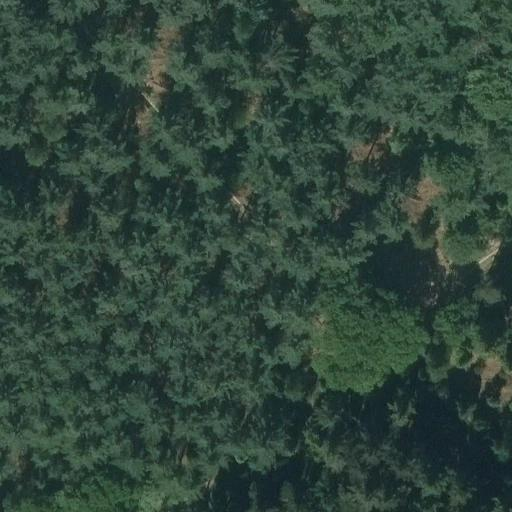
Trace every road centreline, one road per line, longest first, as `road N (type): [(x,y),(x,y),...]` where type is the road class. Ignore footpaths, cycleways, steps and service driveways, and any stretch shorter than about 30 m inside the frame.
road 1 (track): [(55,0),(359,322)]
road 2 (track): [(385,332),(397,357),(511,458)]
road 3 (track): [(511,240),(413,325),(385,332)]
